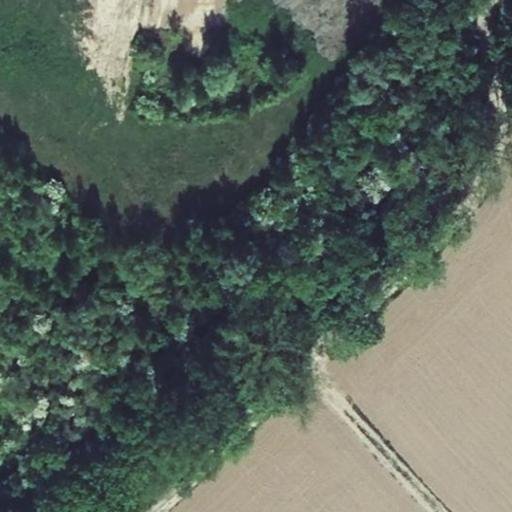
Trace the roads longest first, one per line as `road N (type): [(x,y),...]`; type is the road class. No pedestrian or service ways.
road 1 (track): [(491,2),(510,151),(139,511)]
road 2 (track): [(295,360),(436,511)]
